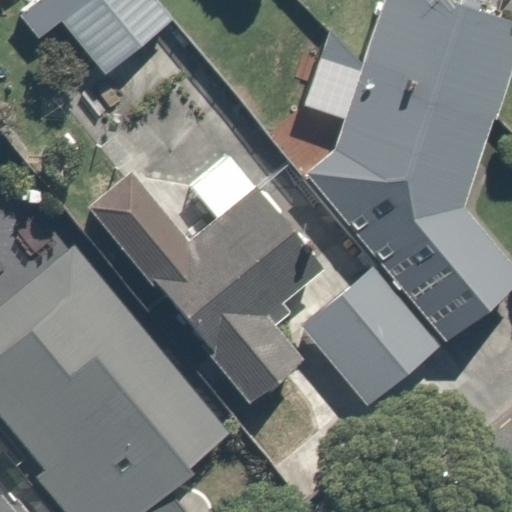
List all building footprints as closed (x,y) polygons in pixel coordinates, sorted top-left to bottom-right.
[(171,0),(46,0),(22,15),(41,45),(75,23),(118,90),(197,39),(171,0)] [(511,99),(511,0),(374,0),(326,187),(382,261),(452,353),(511,307),(511,236),(488,205),(511,99)] [(136,165),(97,195),(257,406),(321,358),(297,326),(284,309),(350,258),(254,132),(186,184),(215,223),(193,240),(136,165)] [(0,432),(60,511),(225,511),(267,480),(84,241),(55,264),(11,206),(0,214),(0,432)] [(60,511),(0,432),(0,511),(60,511)]
